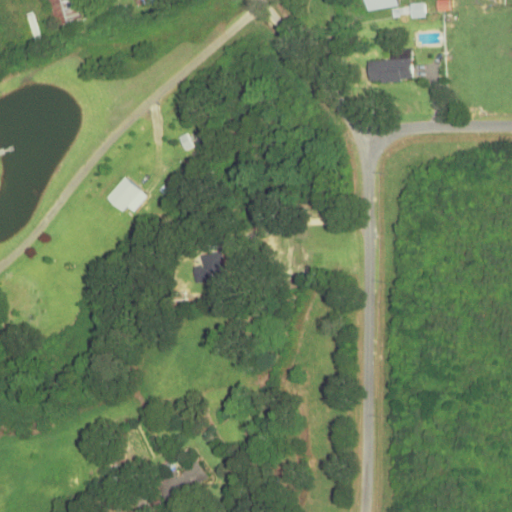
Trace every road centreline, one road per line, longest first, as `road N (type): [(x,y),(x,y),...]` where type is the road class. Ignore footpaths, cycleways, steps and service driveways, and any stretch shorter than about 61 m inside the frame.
road 1 (residential): [(261,2),(103,147),(0,272)]
road 2 (residential): [(363,511),(370,170),(381,144)]
road 3 (residential): [(381,144),(259,0)]
road 4 (residential): [(381,144),(415,129),(511,126)]
